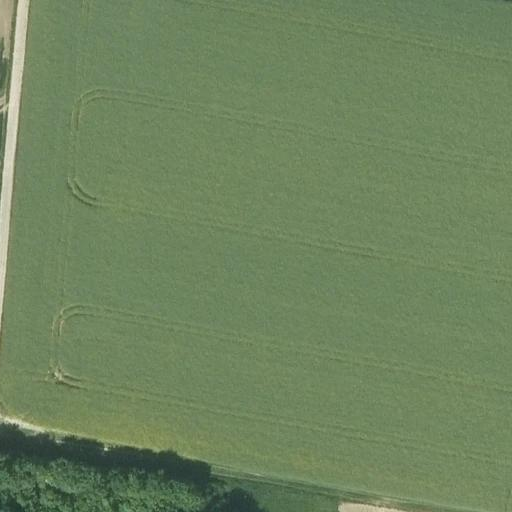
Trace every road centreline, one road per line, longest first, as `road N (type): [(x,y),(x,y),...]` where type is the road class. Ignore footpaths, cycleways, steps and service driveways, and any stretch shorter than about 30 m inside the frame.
road 1 (track): [(471,511),(0,426)]
road 2 (track): [(0,236),(22,0)]
